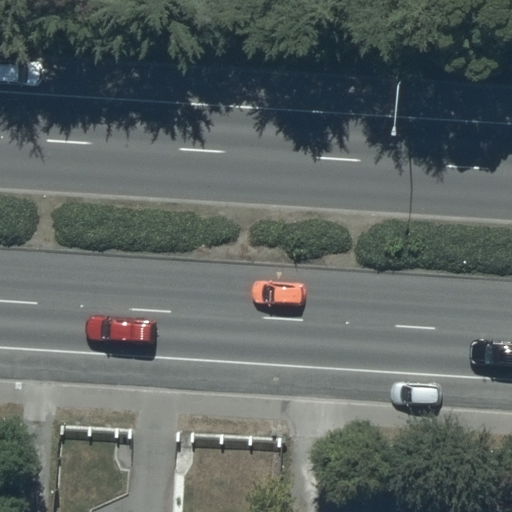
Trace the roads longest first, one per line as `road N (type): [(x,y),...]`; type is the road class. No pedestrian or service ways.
road 1 (primary): [(511,331),(0,298)]
road 2 (primary): [(0,137),(511,169)]
